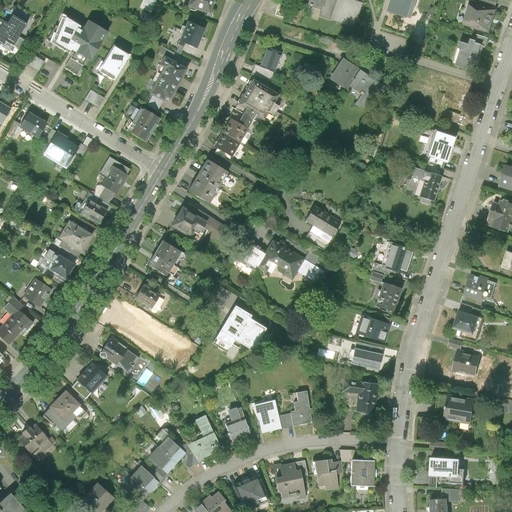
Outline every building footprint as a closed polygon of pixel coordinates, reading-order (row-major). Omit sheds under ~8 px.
[(189,0),(187,8),(208,14),(212,0),(189,0)] [(310,0),(306,16),(318,19),(319,15),(350,24),(356,21),(362,0),(310,0)] [(390,0),(387,10),(411,18),(416,0),(390,0)] [(470,0),(469,0),(463,24),(489,32),(496,8),(470,0)] [(290,6),(279,2),(274,15),(285,19),(290,6)] [(84,27),(61,14),(47,41),(72,54),(65,67),(79,75),(86,61),(91,64),(108,31),(88,20),(84,27)] [(5,20),(0,28),(0,38),(14,47),(23,31),(5,20)] [(204,29),(187,22),(180,41),(196,48),(204,29)] [(461,49),(455,66),(466,69),(467,67),(475,70),(480,54),(478,54),(481,44),(475,43),(476,40),(470,38),(468,44),(460,41),(457,48),(461,49)] [(112,44),(95,73),(113,83),(130,55),(112,44)] [(158,55),(164,58),(170,61),(174,54),(162,47),(158,55)] [(267,48),(259,67),(271,71),(273,72),(281,53),(267,48)] [(376,54),(369,71),(379,75),(386,58),(376,54)] [(25,63),(40,71),(45,63),(30,55),(25,63)] [(361,69),(343,57),(329,76),(347,89),(350,84),(361,69)] [(165,69),(160,77),(178,86),(186,70),(170,61),(164,58),(159,66),(165,69)] [(255,65),(251,74),(267,80),(271,71),(259,67),(255,65)] [(385,87),(361,69),(350,84),(363,93),(355,104),(368,110),(385,87)] [(170,101),(178,86),(160,77),(150,95),(151,96),(161,101),(163,102),(165,98),(170,101)] [(252,79),(237,103),(238,103),(246,108),(255,114),(264,119),(278,94),(252,79)] [(469,89),(443,80),(439,92),(451,96),(442,123),(457,127),(469,89)] [(91,91),(85,101),(98,108),(103,98),(91,91)] [(151,96),(147,105),(156,110),(161,101),(151,96)] [(235,109),(242,113),(246,108),(238,103),(235,109)] [(0,123),(9,110),(0,104),(0,123)] [(125,114),(136,121),(142,111),(131,104),(125,114)] [(242,113),(237,123),(246,129),(255,114),(246,108),(242,113)] [(136,121),(129,132),(146,142),(160,119),(144,109),(142,111),(136,121)] [(28,114),(19,128),(36,138),(44,124),(28,114)] [(230,119),(221,133),(238,143),(246,129),(237,123),(230,119)] [(428,120),(407,128),(410,135),(431,128),(428,120)] [(18,125),(11,121),(4,134),(10,138),(12,135),(18,125)] [(42,144),(46,146),(54,132),(50,130),(42,144)] [(65,136),(55,131),(54,132),(46,146),(42,153),(64,167),(72,154),(76,146),(63,138),(65,136)] [(454,138),(435,132),(427,156),(446,162),(454,138)] [(230,156),(238,143),(221,133),(214,146),(217,148),(227,154),(230,156)] [(76,146),(72,154),(81,159),(87,149),(78,143),(76,146)] [(217,148),(214,153),(224,159),(227,154),(217,148)] [(98,174),(105,178),(112,167),(125,175),(129,169),(108,157),(98,174)] [(206,160),(188,192),(208,203),(226,172),(206,160)] [(423,162),(420,170),(438,176),(440,168),(423,162)] [(511,166),(506,165),(499,185),(511,189),(511,166)] [(105,178),(101,186),(115,194),(127,175),(125,175),(112,167),(105,178)] [(420,170),(415,168),(412,176),(425,181),(420,197),(433,201),(442,177),(438,176),(420,170)] [(89,200),(80,214),(87,219),(89,216),(98,222),(106,211),(89,200)] [(488,224),(508,230),(510,223),(511,223),(511,205),(495,200),(488,224)] [(195,214),(182,206),(171,223),(173,225),(195,238),(201,229),(206,220),(195,214)] [(341,223),(315,207),(306,221),(321,230),(330,236),(332,237),(341,223)] [(198,209),(195,214),(206,220),(201,229),(220,241),(228,228),(198,209)] [(67,219),(57,236),(62,239),(81,251),(91,233),(67,219)] [(168,232),(190,246),(195,238),(173,225),(168,232)] [(321,230),(317,236),(327,242),(330,236),(321,230)] [(307,236),(304,241),(313,247),(316,241),(307,236)] [(69,254),(76,258),(81,251),(62,239),(57,247),(69,254)] [(244,240),(235,255),(241,259),(240,261),(255,270),(257,266),(265,271),(272,260),(286,269),(283,274),(292,279),(296,271),(304,259),(273,240),(265,253),(244,240)] [(162,241),(155,253),(173,264),(180,252),(162,241)] [(413,250),(391,243),(383,266),(396,270),(405,273),(413,250)] [(57,247),(54,253),(65,260),(69,254),(57,247)] [(73,264),(65,260),(54,253),(48,249),(43,257),(45,258),(42,265),(48,268),(48,270),(64,279),(73,264)] [(309,251),(304,259),(315,265),(319,257),(309,251)] [(165,276),(173,264),(155,253),(148,265),(165,276)] [(315,265),(304,259),(296,271),(317,284),(325,271),(315,265)] [(374,263),(372,268),(394,276),(396,270),(383,266),(374,263)] [(383,275),(373,271),(370,279),(380,282),(383,275)] [(481,276),(471,273),(465,293),(482,299),(489,277),(481,275),(481,276)] [(36,280),(23,297),(40,308),(52,291),(36,280)] [(383,283),(375,306),(393,312),(401,289),(383,283)] [(144,285),(135,299),(143,304),(144,303),(152,308),(160,295),(144,285)] [(14,297),(9,303),(19,311),(24,306),(14,297)] [(237,298),(233,304),(252,315),(255,309),(237,298)] [(12,315),(0,329),(0,336),(1,337),(9,344),(24,327),(27,330),(33,323),(19,311),(9,303),(4,308),(12,315)] [(252,315),(233,304),(214,339),(231,349),(234,344),(244,350),(251,337),(259,341),(267,328),(250,318),(252,315)] [(480,315),(460,309),(455,326),(474,332),(480,315)] [(376,320),(362,315),(356,332),(385,341),(390,324),(376,320)] [(378,315),(376,320),(390,324),(391,319),(378,315)] [(103,357),(105,356),(116,364),(120,356),(126,348),(109,337),(99,352),(99,353),(99,355),(100,356),(101,357),(103,357)] [(462,342),(451,339),(449,346),(460,349),(462,342)] [(357,342),(355,348),(381,353),(383,348),(357,342)] [(381,353),(355,348),(352,363),(378,369),(381,353)] [(480,357),(457,351),(453,370),(475,375),(480,357)] [(124,359),(120,356),(116,364),(119,366),(124,359)] [(91,363),(76,379),(91,393),(106,377),(91,363)] [(234,379),(229,381),(231,388),(237,386),(234,379)] [(378,384),(345,380),(343,391),(359,393),(357,411),(374,413),(378,384)] [(49,406),(50,407),(63,420),(71,412),(79,405),(65,390),(49,406)] [(308,392),(297,393),(298,402),(294,403),(295,412),(291,413),(293,427),(312,424),(311,415),(313,415),(313,410),(310,411),(308,392)] [(474,400),(449,396),(445,419),(470,424),(474,400)] [(260,419),(263,433),(281,429),(278,415),(274,400),(253,405),(258,420),(260,419)] [(88,415),(79,405),(71,412),(76,417),(79,420),(83,417),(84,419),(88,415)] [(229,434),(232,443),(251,437),(240,407),(237,408),(237,406),(228,410),(232,421),(225,423),(229,434)] [(45,413),(46,414),(62,431),(76,417),(71,412),(63,420),(50,407),(45,413)] [(291,413),(278,415),(281,429),(293,427),(291,413)] [(46,414),(42,418),(58,435),(62,431),(46,414)] [(205,415),(194,419),(203,437),(187,444),(198,461),(222,450),(205,415)] [(35,424),(18,438),(30,453),(47,439),(35,424)] [(229,434),(222,436),(227,447),(233,445),(232,443),(229,434)] [(167,436),(158,446),(176,463),(185,453),(179,447),(167,436)] [(451,443),(431,442),(430,448),(450,450),(451,443)] [(187,455),(181,462),(188,468),(198,461),(187,444),(186,443),(179,447),(185,453),(187,455)] [(167,473),(176,463),(158,446),(148,456),(159,466),(167,473)] [(341,461),(341,462),(352,462),(352,461),(354,461),(355,450),(340,450),(341,461)] [(448,458),(431,457),(430,475),(450,476),(451,458),(448,458)] [(327,459),(312,461),(314,474),(317,473),(319,487),(325,486),(326,491),(339,489),(336,474),(336,470),(329,471),(327,459)] [(332,459),(327,459),(329,471),(336,470),(336,474),(343,473),(341,462),(341,461),(332,462),(332,459)] [(121,486),(140,464),(135,460),(116,481),(121,486)] [(305,461),(294,463),(295,470),(300,470),(301,477),(308,475),(305,461)] [(354,461),(352,461),(352,462),(351,486),(374,487),(375,462),(354,461)] [(280,464),(272,465),(277,490),(280,489),(282,498),(289,497),(288,495),(297,493),(298,500),(306,498),(301,477),(300,470),(295,470),(294,463),(281,465),(280,464)] [(140,465),(131,476),(148,493),(158,482),(150,475),(140,465)] [(159,466),(150,475),(158,482),(167,473),(159,466)] [(259,475),(233,485),(244,511),(269,500),(259,475)] [(141,501),(148,493),(131,476),(121,486),(139,503),(141,501)] [(436,478),(424,477),(423,487),(435,488),(436,478)] [(0,511),(25,511),(11,494),(0,503),(0,490),(4,488),(0,483),(0,511)] [(99,511),(112,498),(96,483),(81,500),(94,511),(99,511)] [(460,490),(448,489),(447,498),(448,498),(448,501),(459,502),(460,490)] [(193,510),(195,511),(231,511),(222,501),(225,500),(218,492),(211,498),(210,496),(193,510)] [(447,498),(430,499),(431,511),(448,511),(448,501),(448,498),(447,498)] [(146,511),(150,509),(141,501),(139,503),(140,503),(131,511),(146,511)]
